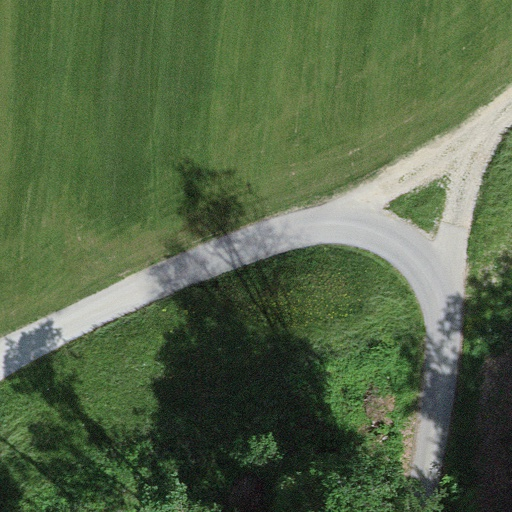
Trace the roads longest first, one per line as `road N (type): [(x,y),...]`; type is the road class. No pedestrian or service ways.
road 1 (unclassified): [(0,362),(250,242),(317,228),(390,239),(427,275),(441,330),(417,511)]
road 2 (track): [(337,228),(511,104)]
road 3 (track): [(438,304),(486,121)]
